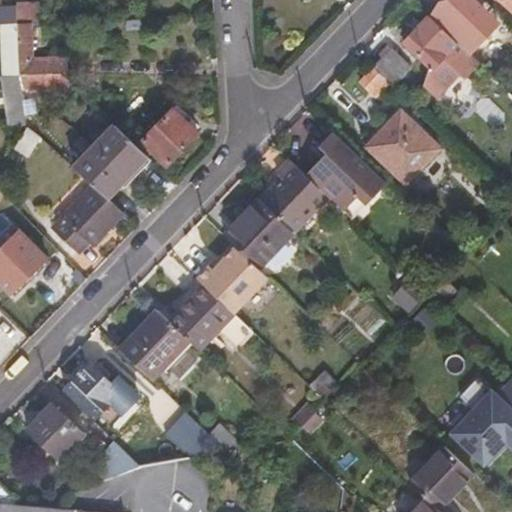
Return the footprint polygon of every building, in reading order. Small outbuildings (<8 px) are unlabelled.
[(6,0),(8,24),(10,24),(19,24),(19,5),(18,0),(6,0)] [(444,24),(460,40),(471,50),(489,31),(475,17),(484,7),(477,0),(446,0),(439,8),(450,18),(444,24)] [(19,5),(19,24),(31,23),(31,7),(31,4),(19,5)] [(31,7),(31,23),(35,23),(42,23),(41,8),(31,7)] [(408,40),(434,65),(432,66),(427,82),(440,94),(463,71),(469,76),(483,62),(471,50),(460,40),(444,24),(433,14),(408,40)] [(20,31),(21,59),(22,75),(61,73),(70,72),(70,59),(36,59),(35,23),(31,23),(19,24),(20,31)] [(378,65),(388,73),(400,85),(417,67),(396,46),(378,65)] [(12,60),(12,75),(22,75),(21,59),(12,60)] [(378,65),(365,79),(373,89),(388,73),(378,65)] [(23,82),(25,92),(71,90),(71,81),(61,73),(22,75),(23,82)] [(13,83),(16,105),(26,103),(25,92),(23,82),(13,83)] [(180,103),(146,140),(171,165),(204,129),(180,103)] [(398,108),(366,141),(372,146),(404,114),(398,108)] [(372,146),(411,183),(445,147),(407,111),(404,114),(372,146)] [(120,127),(79,169),(94,184),(111,200),(152,157),(120,127)] [(321,157),(308,170),(333,194),(355,216),(382,188),(328,135),(314,149),(321,157)] [(285,179),(273,191),(265,199),(295,229),(297,231),(333,194),(308,170),(294,156),(278,172),(285,179)] [(94,184),(52,226),(79,251),(88,242),(94,245),(125,213),(111,200),(94,184)] [(511,193),(510,192),(494,208),(503,216),(511,207),(511,193)] [(265,199),(228,234),(244,250),(249,255),(262,267),(297,231),(295,229),(265,199)] [(20,229),(0,250),(0,283),(16,298),(52,260),(20,229)] [(244,250),(208,285),(240,316),(276,280),(262,267),(249,255),(244,250)] [(208,285),(173,321),(193,340),(200,347),(218,328),(238,348),(255,330),(240,316),(208,285)] [(124,352),(139,368),(155,381),(193,340),(173,321),(162,310),(124,352)] [(70,386),(99,415),(123,390),(93,362),(70,386)] [(329,369),(313,386),(324,396),(339,379),(329,369)] [(462,390),(478,406),(456,428),(493,465),(511,445),(511,376),(499,389),(481,371),(462,390)] [(33,426),(64,457),(87,432),(56,402),(33,426)] [(312,404),(295,420),(302,428),(319,411),(312,404)] [(146,412),(119,441),(145,466),(179,460),(192,458),(214,454),(229,451),(182,408),(164,428),(146,412)] [(119,441),(94,467),(106,480),(145,466),(119,441)] [(448,445),(413,481),(430,498),(441,508),(475,471),(448,445)] [(0,511),(80,511),(80,510),(29,505),(0,477),(0,511)] [(430,498),(416,511),(444,511),(441,508),(430,498)]
